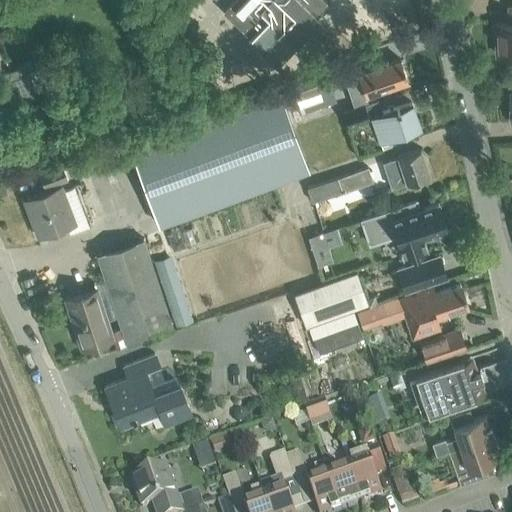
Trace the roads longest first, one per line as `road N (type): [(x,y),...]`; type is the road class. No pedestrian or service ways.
road 1 (residential): [(511,288),(441,0)]
road 2 (unclassified): [(98,511),(0,284)]
